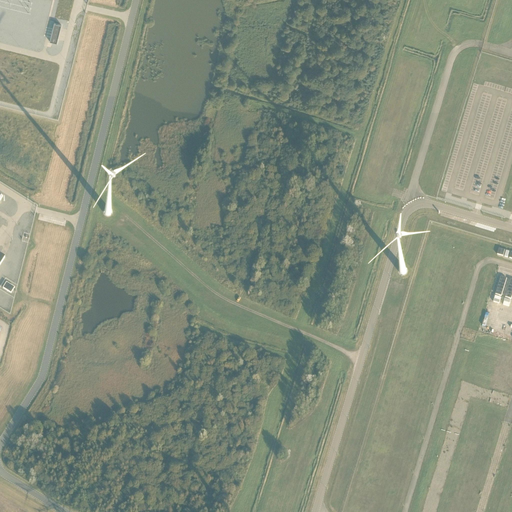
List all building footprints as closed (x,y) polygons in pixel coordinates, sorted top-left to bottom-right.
[(61,25),(61,24),(54,23),(52,28),(52,30),(52,31),(51,32),(51,34),(51,35),(50,36),(50,38),(49,41),(57,43),(58,36),(61,25)] [(511,258),(511,252),(503,249),(501,255),(511,258)] [(501,292),(504,275),(498,274),(494,291),(501,292)] [(511,277),(508,276),(503,294),(510,296),(511,285),(511,277)] [(6,282),(2,288),(11,293),(15,287),(6,282)]
